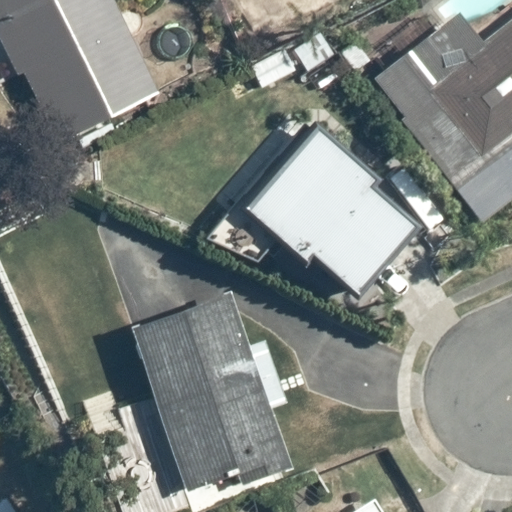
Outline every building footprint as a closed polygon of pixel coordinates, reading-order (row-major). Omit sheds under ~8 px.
[(0,0),(0,42),(58,150),(162,94),(110,0),(0,0)] [(454,23),(367,81),(478,235),(502,219),(491,204),(511,189),(511,18),(470,47),(454,23)] [(305,130),(236,209),(299,264),(307,254),(354,295),(410,230),(361,188),(365,183),(305,130)] [(125,258),(40,283),(54,330),(139,306),(125,258)] [(231,297),(124,337),(185,498),(284,461),(267,415),(290,406),(263,336),(248,342),(231,297)] [(382,511),(377,501),(355,511),(382,511)]
